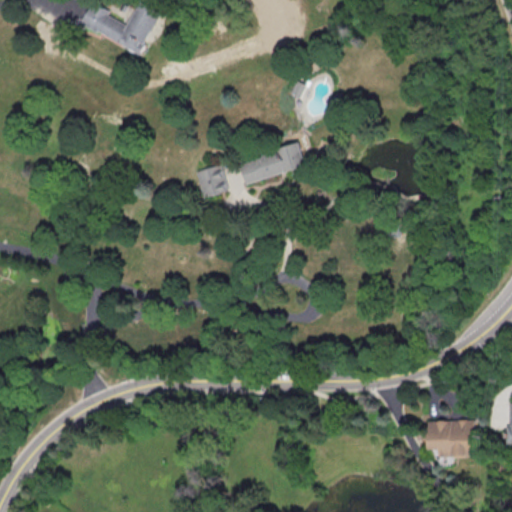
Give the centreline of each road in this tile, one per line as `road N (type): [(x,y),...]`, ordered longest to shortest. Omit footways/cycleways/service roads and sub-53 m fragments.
road 1 (tertiary): [(0,510),(35,453),(96,403),(131,388),(352,380),(409,370),(490,329),(511,301)]
road 2 (residential): [(289,301),(161,304),(55,260),(0,247)]
road 3 (residential): [(96,403),(88,353),(99,282)]
